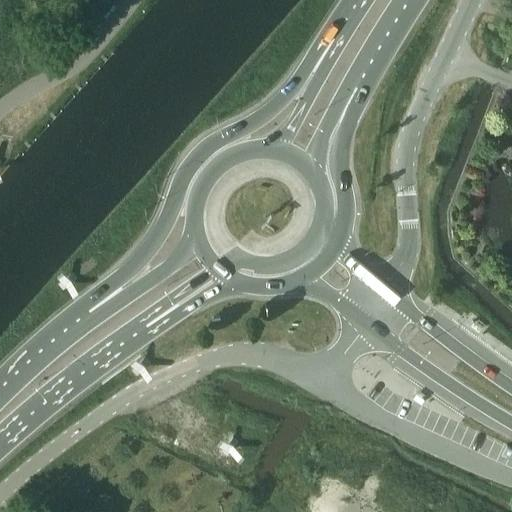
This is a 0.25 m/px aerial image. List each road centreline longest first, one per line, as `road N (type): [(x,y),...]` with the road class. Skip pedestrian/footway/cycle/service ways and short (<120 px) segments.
road 1 (primary): [(335,38),(274,108),(198,154),(153,244),(86,316)]
road 2 (unclassified): [(0,499),(127,395),(182,368),(243,353),(271,355),(324,377)]
road 3 (unclassified): [(386,289),(408,244),(405,145),(471,0)]
road 4 (unclassified): [(504,476),(383,421),(324,377)]
road 5 (primary): [(0,441),(153,322)]
road 6 (primary): [(365,326),(511,424)]
road 7 (unclassified): [(0,111),(80,62),(132,0)]
road 8 (primary): [(335,249),(346,210),(338,151),(357,87)]
road 9 (primary): [(511,386),(386,289)]
road 10 (primary): [(198,237),(176,260),(86,316)]
road 11 (primary): [(271,149),(232,157),(211,174),(196,211),(198,237)]
road 12 (primary): [(335,38),(293,125),(271,149)]
road 13 (primary): [(218,269),(236,259),(292,259),(322,224)]
